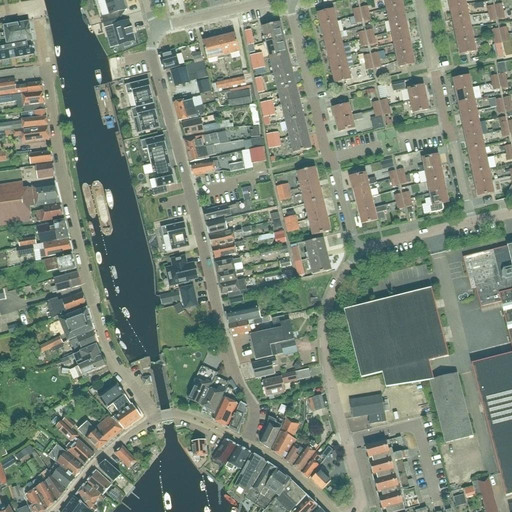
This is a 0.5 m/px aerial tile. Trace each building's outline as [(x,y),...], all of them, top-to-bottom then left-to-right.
[(103,0),(108,16),(101,18),(102,23),(110,21),(119,18),(118,13),(127,11),(123,0),(103,0)] [(384,0),(387,9),(403,6),(401,0),(384,0)] [(464,0),(447,0),(450,9),(466,6),(464,0)] [(403,6),(387,9),(389,21),(405,18),(403,6)] [(466,6),(450,9),(452,20),(468,17),(466,6)] [(321,26),(336,23),(334,11),(318,14),(321,26)] [(454,32),(470,29),(468,17),(452,20),(454,32)] [(391,33),(408,29),(405,18),(389,21),(391,33)] [(31,41),(29,22),(4,26),(5,35),(0,35),(1,40),(6,39),(7,45),(31,41)] [(136,42),(130,22),(111,27),(117,47),(136,42)] [(266,43),(284,39),(280,23),(262,28),(266,43)] [(321,26),(323,38),(339,34),(339,33),(336,23),(321,26)] [(393,44),(410,41),(408,29),(391,33),(393,44)] [(457,44),(473,40),(470,29),(454,32),(457,44)] [(340,38),(347,37),(346,32),(339,33),(339,34),(323,38),(326,49),(342,45),(340,38)] [(219,38),(223,57),(239,53),(235,34),(219,38)] [(375,40),(376,46),(389,43),(388,37),(375,40)] [(223,57),(219,38),(203,42),(207,61),(223,57)] [(284,39),(266,43),(270,59),(288,54),(284,39)] [(473,40),(457,44),(459,55),(475,52),(473,40)] [(0,61),(35,54),(36,54),(34,48),(32,42),(32,41),(0,47),(0,61)] [(396,56),(412,53),(410,41),(393,44),(396,56)] [(329,61),(345,57),(342,45),(326,49),(329,61)] [(159,56),(163,72),(179,67),(175,52),(159,56)] [(201,52),(192,55),(194,64),(203,61),(201,52)] [(412,53),(396,56),(398,68),(415,64),(412,53)] [(251,63),(263,61),(262,54),(250,57),(251,63)] [(288,54),(270,59),(273,75),(292,70),(288,54)] [(365,64),(371,62),(369,55),(366,56),(363,54),(358,56),(359,59),(360,59),(361,61),(359,62),(359,65),(365,64)] [(373,62),(379,61),(380,60),(378,54),(372,55),(373,62)] [(332,72),(348,69),(345,57),(329,61),(332,72)] [(382,68),(380,60),(379,61),(373,62),(375,69),(377,68),(382,68)] [(186,68),(188,76),(196,74),(198,80),(207,77),(206,72),(203,61),(194,64),(185,66),(186,68)] [(255,70),(264,68),(265,68),(263,61),(251,63),(253,71),(255,70)] [(371,62),(365,64),(367,71),(368,76),(374,75),(371,62)] [(173,71),(172,72),(176,87),(190,83),(188,76),(186,68),(180,70),(173,71)] [(348,69),(332,72),(335,84),(350,80),(348,69)] [(292,70),(273,75),(277,91),(296,86),(292,70)] [(456,92),(471,89),(469,77),(453,80),(456,92)] [(230,81),(232,87),(245,84),(244,78),(230,81)] [(0,98),(16,95),(42,92),(41,83),(15,86),(14,79),(0,81),(0,98)] [(132,94),(136,108),(148,105),(147,99),(150,98),(149,96),(152,95),(148,80),(125,86),(127,95),(132,94)] [(198,82),(200,88),(210,86),(209,80),(198,82)] [(217,90),(232,87),(230,81),(215,84),(217,90)] [(392,86),(393,88),(393,92),(405,90),(404,84),(392,86)] [(296,86),(277,91),(281,106),(300,101),(296,86)] [(410,102),(426,99),(423,87),(407,90),(410,102)] [(458,104),(474,100),(471,89),(456,92),(458,104)] [(251,104),(249,90),(227,94),(229,107),(251,104)] [(43,93),(3,99),(0,99),(0,104),(23,101),(24,108),(44,105),(43,93)] [(428,111),(426,99),(410,102),(412,114),(428,111)] [(192,100),(173,104),(176,113),(195,108),(194,107),(192,100)] [(460,116),(476,112),(474,100),(458,104),(460,116)] [(300,101),(281,106),(285,122),(304,117),(300,101)] [(262,111),(273,109),(272,102),(260,104),(262,111)] [(372,103),(374,111),(380,110),(378,102),(377,102),(372,103)] [(148,105),(136,108),(130,110),(133,119),(138,118),(142,133),(155,130),(155,129),(154,129),(152,123),(156,122),(155,120),(158,119),(154,104),(148,105)] [(335,121),(351,117),(348,105),(332,109),(335,121)] [(206,116),(203,106),(195,108),(176,113),(178,122),(198,118),(206,116)] [(273,109),(262,111),(263,118),(269,117),(275,116),(273,109)] [(45,110),(20,113),(21,121),(0,124),(0,132),(1,132),(9,131),(47,126),(45,110)] [(257,111),(251,112),(253,128),(259,127),(257,111)] [(476,112),(460,116),(463,127),(479,124),(476,112)] [(361,115),(351,117),(335,121),(338,133),(354,129),(352,123),(362,120),(361,115)] [(304,117),(285,122),(289,138),(307,133),(304,117)] [(183,123),(186,136),(203,133),(212,131),(210,125),(202,126),(201,120),(183,123)] [(210,125),(212,131),(220,129),(233,128),(233,124),(229,124),(229,121),(217,123),(217,124),(210,125)] [(463,127),(465,139),(481,135),(479,124),(463,127)] [(49,141),(47,127),(13,131),(14,137),(22,136),(23,144),(49,141)] [(252,138),(260,138),(259,127),(253,128),(251,128),(252,138)] [(202,137),(184,141),(187,152),(205,148),(228,143),(225,132),(207,136),(202,137)] [(267,143),(279,141),(278,134),(266,136),(267,143)] [(308,134),(289,138),(293,154),(311,150),(308,134)] [(468,151),(484,148),(481,135),(465,139),(468,151)] [(147,150),(151,165),(169,160),(163,136),(140,141),(142,151),(147,150)] [(254,149),(264,147),(262,139),(253,141),(254,149)] [(268,150),(271,149),(278,148),(280,148),(279,141),(267,143),(268,150)] [(264,147),(254,149),(249,150),(251,164),(264,161),(266,161),(264,147)] [(208,159),(205,148),(187,152),(190,164),(208,159)] [(470,163),(486,159),(484,148),(468,151),(470,163)] [(51,153),(29,155),(30,166),(52,163),(51,153)] [(17,163),(28,163),(27,155),(17,155),(17,163)] [(438,156),(422,159),(424,171),(441,168),(438,156)] [(215,160),(219,170),(229,167),(226,157),(215,160)] [(472,175),(489,171),(486,159),(470,163),(472,175)] [(169,160),(151,165),(154,180),(149,181),(151,190),(156,189),(166,187),(175,185),(171,170),(169,160)] [(193,177),(214,173),(212,162),(191,167),(193,177)] [(53,164),(36,167),(38,179),(54,177),(53,164)] [(427,183),(443,180),(441,168),(424,171),(427,183)] [(301,189),(319,185),(315,169),(297,173),(301,189)] [(475,186),(491,183),(489,171),(472,175),(475,186)] [(352,189),(373,184),(376,184),(375,178),(367,180),(365,174),(350,178),(352,189)] [(406,184),(423,181),(422,175),(405,178),(406,184)] [(443,180),(427,183),(429,195),(446,191),(443,180)] [(0,226),(31,222),(29,208),(59,203),(55,183),(32,187),(32,188),(24,189),(23,183),(0,186),(0,226)] [(491,183),(475,186),(477,197),(493,194),(491,183)] [(355,202),(371,198),(369,191),(375,190),(373,184),(352,189),(355,202)] [(278,195),(290,192),(289,185),(277,188),(278,195)] [(305,205),(323,201),(319,185),(301,189),(305,205)] [(167,193),(166,187),(156,189),(158,196),(167,193)] [(242,203),(250,202),(248,190),(240,191),(242,203)] [(429,214),(439,212),(440,212),(441,211),(442,210),(443,209),(443,208),(442,204),(448,203),(446,191),(429,195),(432,206),(428,207),(429,214)] [(290,192),(278,195),(280,202),(292,199),(290,192)] [(358,213),(374,209),(371,198),(355,202),(358,213)] [(410,200),(404,202),(406,209),(407,213),(413,212),(412,207),(410,200)] [(308,221),(327,217),(323,201),(305,205),(308,221)] [(36,211),(37,223),(63,218),(60,204),(42,207),(43,210),(36,211)] [(203,212),(206,222),(232,215),(230,210),(237,208),(236,204),(203,212)] [(374,209),(358,213),(361,225),(377,221),(377,220),(384,218),(383,213),(387,212),(386,206),(374,209)] [(286,226),(298,223),(297,216),(284,219),(286,226)] [(327,217),(308,221),(312,237),(331,232),(327,217)] [(232,218),(206,224),(209,235),(227,230),(226,224),(233,222),(232,218)] [(46,243),(67,239),(64,221),(42,226),(46,243)] [(184,223),(161,228),(163,237),(168,236),(171,251),(190,247),(184,223)] [(298,223),(286,226),(287,233),(300,231),(298,223)] [(242,233),(241,230),(209,236),(212,247),(235,242),(233,234),(235,233),(236,234),(242,233)] [(284,232),(274,234),(276,244),(286,242),(284,232)] [(19,241),(20,248),(37,245),(36,238),(19,241)] [(309,260),(327,255),(323,239),(305,244),(309,260)] [(69,240),(45,244),(37,245),(17,249),(18,257),(35,254),(34,251),(39,250),(40,258),(46,258),(71,252),(69,240)] [(244,247),(243,242),(212,249),(215,259),(237,255),(235,249),(244,247)] [(295,263),(301,261),(297,247),(291,249),(295,263)] [(511,247),(509,248),(463,259),(469,279),(474,278),(481,307),(501,302),(511,348),(511,353),(471,364),(505,497),(511,494),(511,247)] [(43,261),(46,272),(58,270),(58,271),(59,273),(75,269),(71,255),(43,261)] [(327,255),(309,260),(312,276),(331,271),(327,255)] [(185,257),(171,260),(172,267),(165,268),(169,287),(188,282),(188,281),(197,279),(196,276),(198,276),(196,270),(195,270),(194,264),(187,266),(185,257)] [(217,273),(234,269),(234,265),(241,264),(240,259),(216,264),(217,273)] [(290,260),(280,262),(281,269),(291,267),(290,260)] [(301,261),(295,263),(298,277),(304,275),(301,261)] [(234,269),(217,273),(220,283),(237,280),(236,276),(243,274),(242,270),(235,271),(234,269)] [(295,282),(292,271),(285,272),(281,272),(283,279),(286,278),(288,283),(295,282)] [(76,273),(54,279),(56,287),(51,289),(52,294),(80,287),(76,273)] [(237,280),(220,283),(222,295),(247,290),(245,280),(237,282),(237,280)] [(193,286),(180,289),(184,309),(197,306),(193,286)] [(430,287),(352,307),(343,309),(361,379),(382,374),(386,388),(433,380),(429,362),(448,357),(430,287)] [(179,291),(159,296),(162,305),(181,301),(179,291)] [(46,303),(51,320),(86,307),(81,293),(58,302),(57,300),(46,303)] [(229,299),(230,305),(244,302),(242,296),(229,299)] [(180,304),(174,307),(178,315),(184,312),(180,304)] [(250,321),(260,318),(257,307),(226,314),(228,326),(248,321),(250,321)] [(63,330),(63,331),(64,334),(67,342),(76,338),(77,338),(80,337),(79,336),(93,331),(86,309),(58,320),(59,322),(63,330)] [(249,336),(255,361),(277,356),(277,355),(275,346),(275,345),(294,340),(290,322),(285,323),(284,317),(272,319),(274,330),(249,336)] [(248,321),(228,326),(231,336),(250,332),(248,321)] [(10,334),(24,330),(22,323),(8,327),(10,334)] [(81,350),(96,344),(93,332),(76,339),(81,350)] [(39,354),(51,349),(62,343),(59,338),(37,349),(39,354)] [(275,346),(277,355),(283,354),(283,357),(297,353),(295,342),(275,346)] [(51,349),(53,353),(64,348),(62,343),(51,349)] [(89,377),(88,375),(106,367),(106,366),(107,366),(107,365),(106,365),(106,364),(106,363),(106,362),(106,361),(105,361),(105,360),(105,359),(104,359),(104,358),(103,358),(103,357),(102,358),(101,358),(96,346),(88,349),(88,350),(61,362),(63,366),(64,368),(71,365),(69,362),(75,359),(78,368),(75,369),(78,378),(82,376),(83,380),(89,377)] [(277,366),(275,359),(252,364),(255,380),(275,375),(273,367),(277,366)] [(138,373),(150,371),(148,360),(136,363),(138,373)] [(188,400),(201,406),(216,375),(205,369),(201,379),(197,377),(195,379),(191,388),(193,389),(188,400)] [(297,382),(295,373),(281,376),(282,378),(262,382),(266,397),(285,393),(283,385),(297,382)] [(473,436),(467,413),(457,374),(433,380),(429,382),(445,443),(473,436)] [(214,415),(214,413),(225,391),(212,385),(217,375),(216,375),(201,406),(207,409),(206,411),(214,415)] [(152,385),(150,378),(150,377),(142,378),(144,386),(152,385)] [(113,405),(124,396),(116,386),(98,399),(106,410),(113,405)] [(238,406),(240,404),(238,402),(235,405),(229,402),(234,392),(229,389),(213,421),(228,429),(239,406),(238,406)] [(114,420),(132,408),(124,396),(113,405),(119,413),(113,417),(114,420)] [(315,412),(325,409),(321,396),(308,399),(309,403),(311,410),(314,409),(315,412)] [(386,422),(384,412),(389,411),(387,400),(382,401),(381,396),(349,402),(352,419),(369,416),(370,425),(386,422)] [(247,407),(240,404),(238,406),(239,406),(228,429),(240,435),(245,416),(247,407)] [(132,408),(114,420),(123,430),(141,418),(133,407),(132,408)] [(101,424),(114,438),(122,431),(109,416),(101,424)] [(67,417),(63,421),(62,422),(62,421),(71,430),(76,425),(67,417)] [(266,427),(267,428),(260,444),(270,450),(282,427),(276,424),(277,422),(268,418),(266,427)] [(298,425),(291,421),(287,420),(281,432),(279,436),(271,451),(283,459),(295,441),(292,439),(298,425)] [(65,426),(71,431),(71,430),(62,421),(56,427),(61,431),(65,426)] [(114,438),(101,424),(99,422),(91,428),(86,422),(78,431),(98,452),(114,438)] [(78,437),(71,431),(65,426),(61,431),(71,441),(65,447),(67,449),(66,450),(84,467),(90,460),(94,456),(77,441),(78,440),(76,439),(78,437)] [(212,460),(225,466),(226,466),(236,446),(225,440),(212,460)] [(193,458),(196,458),(196,460),(200,460),(200,457),(207,456),(206,441),(192,443),(193,458)] [(311,441),(292,467),(300,472),(314,452),(311,450),(315,445),(311,441)] [(369,461),(390,455),(388,450),(391,449),(389,441),(365,447),(369,461)] [(58,447),(57,446),(48,458),(74,479),(83,468),(58,447)] [(237,446),(228,463),(234,466),(241,470),(250,453),(237,446)] [(284,461),(292,466),(298,457),(295,455),(299,450),(293,447),(284,461)] [(114,454),(119,460),(128,469),(136,462),(122,448),(114,454)] [(320,457),(318,456),(322,451),(320,449),(316,454),(311,460),(301,474),(307,479),(318,466),(315,463),(320,457)] [(374,481),(395,475),(393,467),(396,466),(395,462),(408,458),(406,451),(390,455),(369,461),(374,481)] [(17,460),(23,455),(21,452),(14,457),(17,460)] [(247,496),(267,464),(252,454),(234,488),(247,496)] [(99,468),(106,475),(113,482),(114,483),(121,476),(105,462),(99,468)] [(267,464),(247,496),(245,499),(254,505),(277,471),(267,464)] [(53,476),(65,490),(73,480),(58,468),(56,466),(51,474),(53,476)] [(56,502),(65,492),(55,483),(52,478),(47,470),(41,475),(45,482),(56,502)] [(86,483),(102,496),(111,486),(95,471),(86,483)] [(277,471),(254,505),(260,509),(258,511),(265,511),(278,497),(279,497),(290,481),(277,471)] [(319,471),(311,480),(316,484),(321,490),(330,482),(319,471)] [(379,498),(400,493),(397,484),(400,483),(398,475),(395,475),(374,481),(379,498)] [(485,511),(497,511),(488,479),(472,483),(474,487),(476,495),(477,498),(481,497),(485,511)] [(278,497),(265,511),(290,511),(305,496),(300,490),(290,481),(279,497),(278,497)] [(31,511),(44,511),(56,503),(45,482),(30,493),(30,494),(26,497),(33,509),(30,511),(31,511)] [(104,498),(102,496),(86,483),(75,497),(90,511),(96,503),(95,502),(98,498),(100,500),(99,501),(101,502),(101,501),(106,505),(109,501),(105,498),(104,498)] [(468,497),(476,495),(474,489),(474,487),(466,490),(468,497)] [(400,493),(379,498),(382,511),(398,511),(404,510),(402,501),(405,500),(403,492),(400,493)] [(291,511),(309,511),(316,505),(306,496),(291,511)] [(464,511),(462,498),(453,499),(455,510),(457,510),(457,511),(464,511)] [(64,511),(90,511),(85,507),(74,499),(64,511)] [(0,506),(0,511),(12,511),(7,503),(0,506)]
